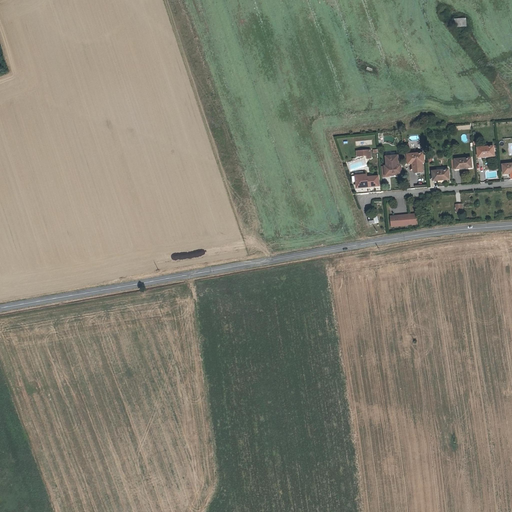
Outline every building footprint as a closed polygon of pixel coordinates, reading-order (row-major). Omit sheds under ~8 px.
[(466,28),(465,20),(454,21),(455,29),(466,28)] [(493,147),(477,149),(478,159),(494,157),(493,147)] [(408,164),(412,164),(413,171),(415,173),(422,172),(421,163),(423,163),(423,153),(407,154),(407,155),(408,163),(408,164)] [(390,175),(401,174),(400,165),(398,165),(398,156),(386,157),(387,166),(385,167),(386,176),(390,175)] [(471,159),(455,160),(455,161),(456,169),(472,168),(471,159)] [(511,164),(503,165),(504,174),(510,173),(511,173),(511,164)] [(386,176),(385,167),(381,167),(382,177),(390,177),(390,175),(386,176)] [(449,170),(433,172),(434,180),(438,180),(446,179),(450,179),(449,170)] [(366,177),(366,174),(355,175),(356,188),(363,187),(362,177),(366,177)] [(379,186),(378,176),(366,177),(362,177),(363,187),(379,186)] [(392,227),(419,224),(418,213),(390,216),(392,227)]
